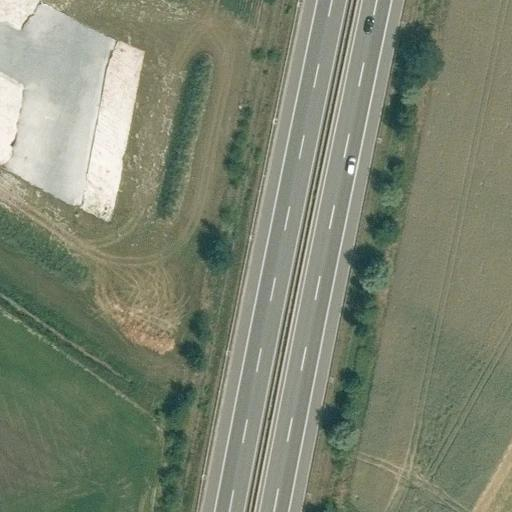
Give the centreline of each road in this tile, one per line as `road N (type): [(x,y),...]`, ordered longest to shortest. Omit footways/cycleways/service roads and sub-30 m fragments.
road 1 (motorway): [(277,511),(377,0)]
road 2 (motorway): [(328,0),(230,511)]
